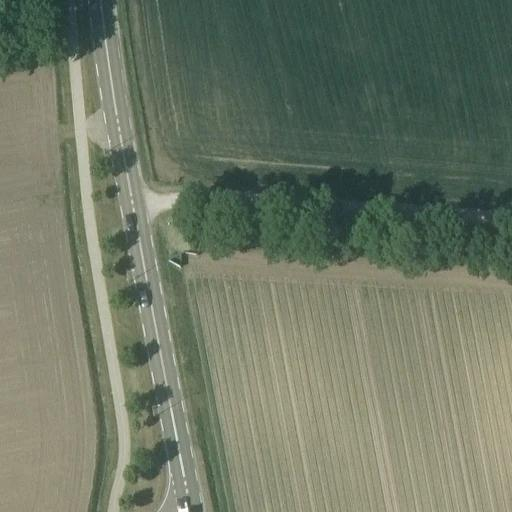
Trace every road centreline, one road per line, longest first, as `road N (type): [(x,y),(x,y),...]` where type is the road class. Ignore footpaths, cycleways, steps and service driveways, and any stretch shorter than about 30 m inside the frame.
road 1 (primary): [(190,511),(98,0)]
road 2 (track): [(511,231),(132,210)]
